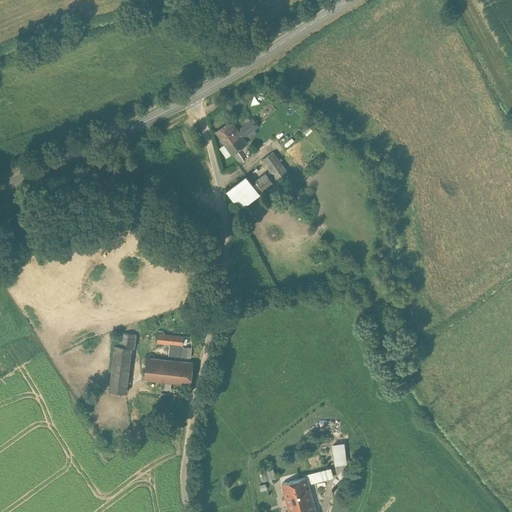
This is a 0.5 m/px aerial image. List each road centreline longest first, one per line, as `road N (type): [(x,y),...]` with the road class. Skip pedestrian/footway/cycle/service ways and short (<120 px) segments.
road 1 (unclassified): [(194,97),(225,213),(225,264),(189,434),(191,511)]
road 2 (tertiary): [(194,97),(0,196)]
road 3 (tertiary): [(352,0),(194,97)]
